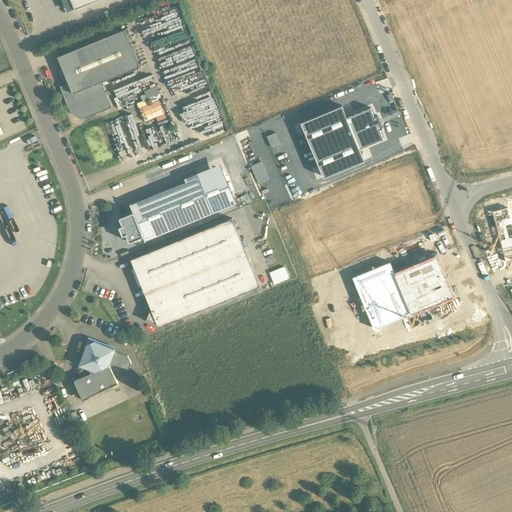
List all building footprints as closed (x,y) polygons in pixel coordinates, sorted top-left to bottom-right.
[(71,0),(76,9),(98,0),(71,0)] [(125,30),(58,57),(69,83),(60,87),(68,108),(69,109),(71,113),(74,116),(79,118),(84,118),(88,117),(90,117),(111,108),(101,83),(140,67),(125,30)] [(147,87),(145,79),(124,84),(126,92),(147,87)] [(162,98),(152,102),(150,98),(141,102),(148,120),(160,115),(160,114),(167,111),(162,98)] [(342,106),(302,123),(324,177),(365,161),(360,149),(347,118),(342,106)] [(374,117),(371,108),(347,118),(360,149),(384,139),(380,129),(382,128),(377,115),(374,117)] [(187,185),(131,207),(130,204),(133,212),(119,218),(122,226),(119,227),(123,236),(126,235),(129,243),(143,237),(145,241),(146,241),(144,238),(211,211),(196,174),(184,179),(187,185)] [(508,261),(511,259),(511,219),(508,206),(493,211),(508,261)] [(232,219),(131,260),(145,295),(146,295),(155,299),(145,322),(146,322),(147,320),(161,326),(162,326),(260,286),(232,219)] [(395,274),(411,314),(453,296),(437,257),(395,274)] [(395,274),(390,262),(353,278),(374,329),(411,314),(395,274)] [(276,283),(291,278),(287,266),(272,271),(276,283)] [(116,349),(94,342),(87,345),(79,366),(82,367),(79,373),(81,378),(73,382),(81,401),(109,388),(112,389),(112,386),(118,384),(116,380),(127,375),(131,364),(128,357),(115,352),(116,349)]
